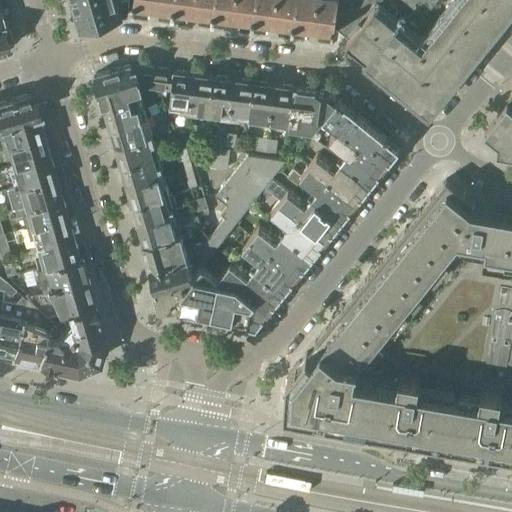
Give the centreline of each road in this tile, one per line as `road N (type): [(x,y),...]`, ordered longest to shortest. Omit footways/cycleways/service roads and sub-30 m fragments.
road 1 (residential): [(438,145),(336,71),(124,41),(49,63)]
road 2 (residential): [(49,63),(133,332),(186,352)]
road 3 (secondary): [(511,496),(196,436)]
road 4 (residential): [(238,361),(281,339),(438,145)]
road 5 (secondary): [(196,436),(0,399)]
road 6 (secondary): [(48,472),(186,500)]
